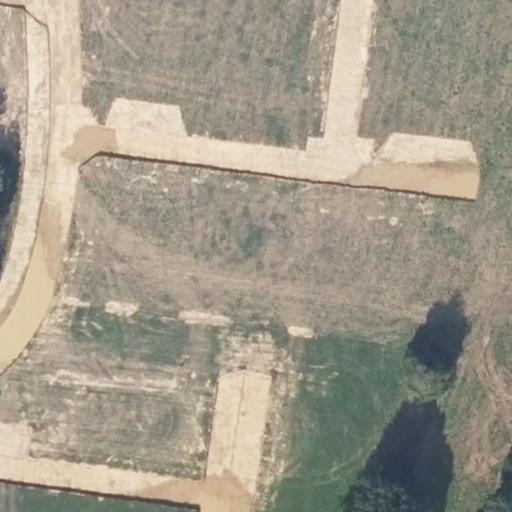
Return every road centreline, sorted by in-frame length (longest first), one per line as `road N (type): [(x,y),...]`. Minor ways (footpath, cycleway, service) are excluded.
road 1 (residential): [(63,136),(336,167)]
road 2 (residential): [(0,463),(240,500)]
road 3 (residential): [(0,350),(27,315),(43,270),(63,136)]
road 4 (residential): [(356,0),(336,167)]
road 5 (residential): [(336,167),(475,183)]
road 6 (residential): [(63,136),(62,0)]
road 7 (residential): [(256,378),(240,500)]
